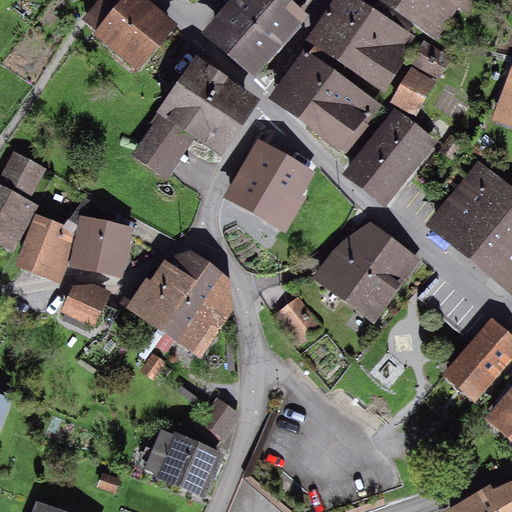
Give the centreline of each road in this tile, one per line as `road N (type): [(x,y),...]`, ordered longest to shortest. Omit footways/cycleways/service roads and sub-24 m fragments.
road 1 (residential): [(270,105),(341,181),(509,319)]
road 2 (residential): [(202,232),(247,325),(256,374),(248,423),(214,511)]
road 3 (residential): [(0,289),(140,273),(183,254),(202,232)]
road 4 (residential): [(270,105),(230,166),(202,232)]
road 5 (residential): [(335,0),(259,94)]
